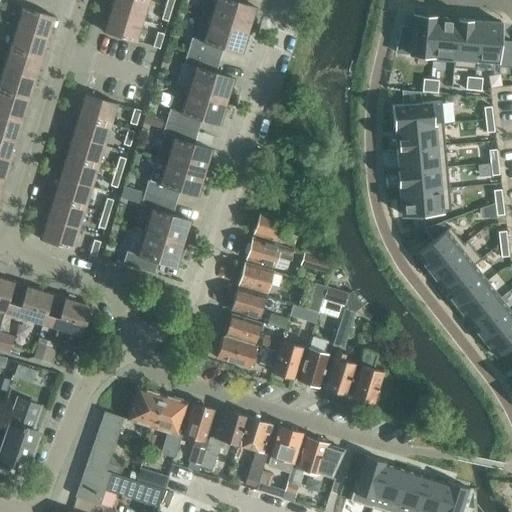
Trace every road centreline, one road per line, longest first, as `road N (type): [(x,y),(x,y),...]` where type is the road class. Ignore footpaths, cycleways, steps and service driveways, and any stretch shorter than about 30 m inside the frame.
road 1 (residential): [(511,411),(389,240),(377,208),(372,109),(395,0)]
road 2 (residential): [(139,344),(195,308),(293,0)]
road 3 (residential): [(399,449),(175,380),(151,368),(139,344)]
road 4 (residential): [(84,0),(4,255)]
road 5 (residential): [(139,344),(100,371),(78,400),(35,511)]
road 6 (residential): [(139,344),(112,286),(4,255)]
